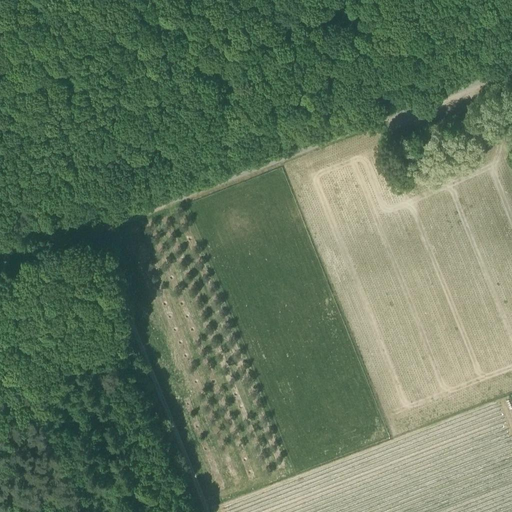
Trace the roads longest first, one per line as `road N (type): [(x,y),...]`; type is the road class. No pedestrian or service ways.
road 1 (residential): [(511,67),(0,264)]
road 2 (track): [(87,232),(205,511)]
